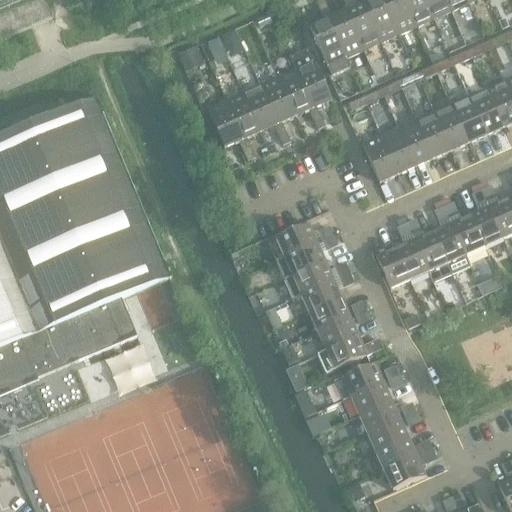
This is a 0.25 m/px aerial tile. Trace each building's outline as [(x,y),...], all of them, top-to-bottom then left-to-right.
[(379,0),(368,5),(365,0),(356,0),(360,8),(365,6),(382,45),(399,38),(382,0),(379,0)] [(382,0),(399,38),(417,30),(403,0),(382,0)] [(403,0),(417,30),(434,22),(424,0),(403,0)] [(424,0),(434,22),(452,14),(445,0),(424,0)] [(445,0),(452,14),(469,6),(466,0),(445,0)] [(316,4),(321,14),(329,11),(324,1),(316,4)] [(360,8),(347,14),(364,53),(382,45),(365,6),(360,8)] [(321,14),(325,24),(329,22),(346,61),(364,53),(347,14),(333,21),(329,11),(321,14)] [(329,22),(325,24),(312,30),(311,29),(310,30),(332,79),(351,71),(346,61),(329,22)] [(507,45),(504,38),(493,43),(496,50),(507,45)] [(199,48),(181,56),(188,72),(206,64),(199,48)] [(469,53),(472,61),(484,56),(480,48),(469,53)] [(291,60),(296,72),(313,111),(317,109),(330,103),(331,104),(332,103),(309,52),(291,60)] [(472,61),(469,53),(457,58),(461,66),(472,61)] [(434,69),(437,76),(449,71),(445,64),(434,69)] [(437,76),(434,69),(422,74),(426,82),(437,76)] [(296,72),(278,80),(295,119),(309,113),(313,123),(321,119),(317,109),(313,111),(296,72)] [(399,84),(402,92),(414,87),(410,79),(399,84)] [(295,119),(278,80),(261,88),(278,127),(282,125),(295,119)] [(402,92),(399,84),(387,90),(391,97),(402,92)] [(511,102),(504,84),(486,92),(504,130),(511,126),(511,102)] [(243,96),(260,135),(269,131),(272,137),(277,135),(278,138),(286,135),(282,125),(278,127),(261,88),(243,96)] [(486,92),(469,99),(486,138),(504,130),(486,92)] [(364,100),(367,108),(379,103),(375,95),(364,100)] [(247,141),(260,135),(243,96),(225,104),(242,143),(247,141)] [(486,138),(469,99),(451,107),(468,146),(486,138)] [(367,108),(364,100),(352,105),(356,113),(367,108)] [(0,141),(0,396),(138,339),(122,301),(172,280),(97,101),(0,141)] [(242,143),(225,104),(207,112),(224,152),(226,151),(226,150),(239,144),(243,154),(251,151),(247,141),(242,143)] [(451,107),(434,115),(451,154),(468,146),(451,107)] [(416,123),(434,162),(451,154),(434,115),(416,123)] [(321,119),(313,123),(318,133),(326,129),(321,119)] [(398,131),(416,170),(434,162),(416,123),(398,131)] [(398,131),(381,139),(398,177),(416,170),(398,131)] [(286,135),(278,138),(283,148),(291,145),(286,135)] [(398,177),(381,139),(362,147),(380,187),(381,186),(381,185),(398,177)] [(251,151),(243,154),(248,164),(255,161),(251,151)] [(482,193),(487,205),(494,201),(489,190),(482,193)] [(487,205),(482,193),(474,197),(479,208),(487,205)] [(511,238),(511,210),(508,201),(489,209),(504,242),(511,238)] [(445,209),(450,221),(457,218),(452,206),(445,209)] [(450,221),(445,209),(437,213),(442,225),(450,221)] [(470,218),(485,250),(504,242),(489,209),(470,218)] [(311,222),(317,233),(337,223),(332,212),(311,222)] [(452,226),(467,258),(485,250),(470,218),(452,226)] [(408,226),(413,238),(420,235),(415,223),(408,226)] [(413,238),(408,226),(399,230),(405,241),(413,238)] [(467,258),(452,226),(434,234),(448,267),(453,278),(472,269),(467,258)] [(276,241),(285,260),(318,246),(309,227),(276,241)] [(319,236),(322,244),(334,239),(331,231),(319,236)] [(434,234),(415,242),(429,275),(430,275),(435,287),(453,279),(447,267),(448,267),(434,234)] [(334,239),(322,244),(326,252),(337,247),(334,239)] [(396,251),(410,284),(429,275),(415,242),(396,251)] [(318,246),(285,260),(277,264),(285,283),(326,265),(318,246)] [(410,284),(396,251),(376,259),(391,292),(410,284)] [(335,284),(326,265),(285,283),(294,302),(302,298),(335,284)] [(335,274),(339,282),(351,277),(347,269),(335,274)] [(351,277),(339,282),(342,289),(354,284),(351,277)] [(302,298),(310,318),(343,303),(335,284),(302,298)] [(310,318),(319,336),(352,322),(343,303),(310,318)] [(352,311),(356,320),(368,315),(364,306),(352,311)] [(368,315),(356,320),(359,326),(371,321),(368,315)] [(405,323),(409,333),(421,327),(416,318),(405,323)] [(319,336),(327,355),(360,340),(352,322),(319,336)] [(360,340),(327,355),(335,373),(384,351),(380,343),(364,351),(360,340)] [(289,371),(298,393),(310,388),(301,366),(289,371)] [(343,381),(351,400),(384,385),(376,366),(343,381)] [(385,376),(389,383),(400,378),(397,370),(385,376)] [(400,378),(389,383),(392,391),(404,386),(400,378)] [(384,385),(351,400),(360,418),(392,404),(384,385)] [(401,422),(392,404),(360,418),(368,437),(401,422)] [(402,413),(405,420),(417,415),(414,408),(402,413)] [(417,415),(405,420),(409,428),(420,423),(417,415)] [(401,422),(368,437),(376,456),(409,441),(401,422)] [(414,452),(409,441),(376,456),(385,474),(434,453),(430,445),(414,452)] [(434,453),(385,474),(393,494),(426,479),(421,467),(437,460),(434,453)] [(511,477),(511,464),(503,467),(509,479),(511,477)] [(511,511),(511,482),(499,489),(509,511),(511,511)] [(453,500),(458,511),(465,509),(460,497),(453,500)] [(458,511),(453,500),(445,504),(448,511),(458,511)]
